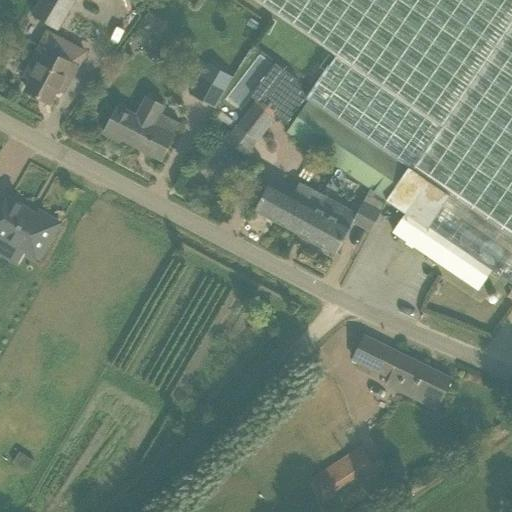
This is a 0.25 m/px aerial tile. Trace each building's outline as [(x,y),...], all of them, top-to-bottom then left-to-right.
[(59,30),(76,0),(41,0),(33,14),(59,30)] [(287,131),(370,188),(387,200),(405,212),(392,232),(478,290),(492,269),(511,282),(511,0),(255,0),(338,56),(287,131)] [(33,58),(24,75),(32,79),(26,89),(50,102),(58,88),(65,91),(78,66),(48,50),(40,46),(33,58)] [(208,64),(200,78),(211,84),(203,100),(215,107),(232,77),(208,64)] [(277,75),(231,133),(251,150),(278,116),(286,122),(305,98),(277,75)] [(146,97),(138,113),(119,104),(104,133),(120,141),(120,140),(160,161),(174,135),(180,122),(161,112),(164,106),(146,97)] [(255,210),(299,233),(320,194),(299,182),(293,194),(270,182),(255,210)] [(381,211),(387,200),(370,188),(363,201),(381,211)] [(357,213),(320,194),(299,233),(336,253),(357,214),(357,213)] [(0,213),(0,234),(39,257),(58,222),(39,211),(37,214),(9,198),(0,213)] [(364,335),(353,358),(390,377),(387,384),(437,409),(452,378),(364,335)] [(361,445),(313,477),(327,498),(375,466),(361,445)] [(34,460),(19,451),(12,462),(28,472),(34,460)]
